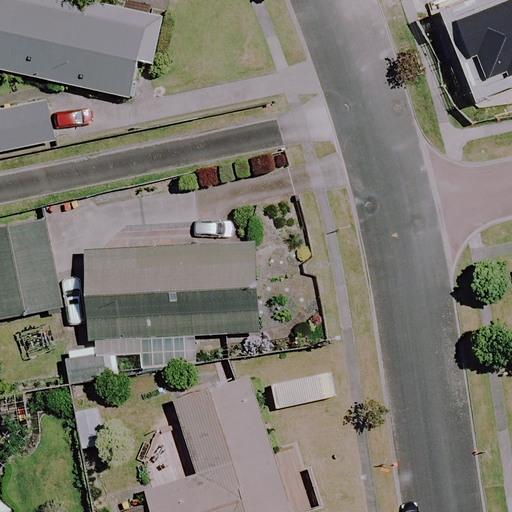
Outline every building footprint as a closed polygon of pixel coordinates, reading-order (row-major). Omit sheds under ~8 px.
[(148,29),(6,0),(2,0),(0,14),(0,72),(133,100),(148,29)] [(0,156),(59,143),(50,104),(0,115),(0,156)] [(0,218),(0,323),(66,310),(45,209),(0,218)] [(70,352),(71,384),(121,382),(120,374),(193,370),(191,338),(269,334),(264,244),(88,254),(94,351),(70,352)] [(151,493),(155,506),(134,511),(290,511),(251,383),(180,405),(202,477),(151,493)] [(0,511),(11,511),(13,510),(0,500),(0,511)]
